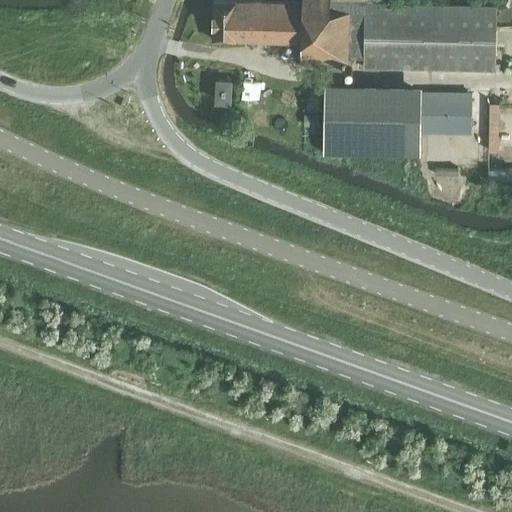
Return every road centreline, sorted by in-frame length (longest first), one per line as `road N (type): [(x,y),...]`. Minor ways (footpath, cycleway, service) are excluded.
road 1 (tertiary): [(511,335),(89,179),(0,137)]
road 2 (primary): [(511,428),(0,245)]
road 3 (tertiary): [(511,294),(186,155),(153,116),(147,60)]
road 4 (tertiary): [(147,60),(80,93),(34,94),(0,80)]
